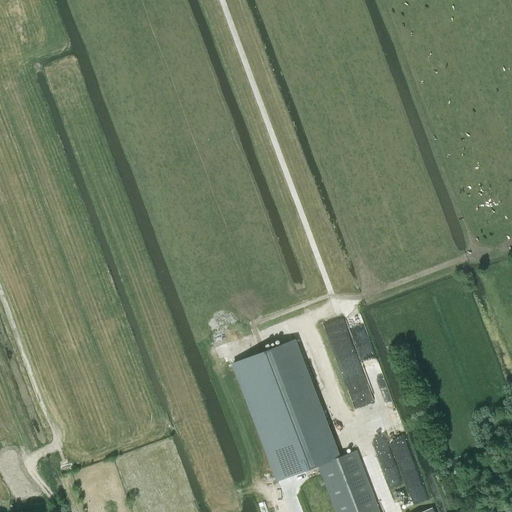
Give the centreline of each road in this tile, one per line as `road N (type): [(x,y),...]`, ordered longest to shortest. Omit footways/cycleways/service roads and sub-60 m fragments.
road 1 (track): [(394,511),(364,427),(357,364),(222,0)]
road 2 (track): [(55,511),(30,467),(0,371)]
